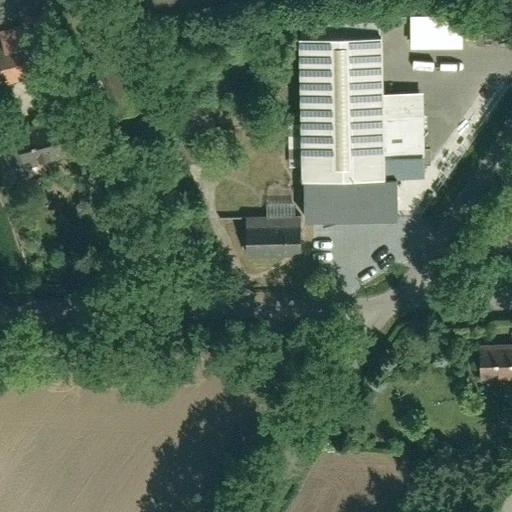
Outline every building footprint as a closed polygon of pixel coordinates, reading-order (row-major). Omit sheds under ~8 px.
[(377,33),(291,34),(294,213),(403,211),(402,197),(422,197),(421,88),(378,89),(377,33)] [(40,38),(0,48),(0,83),(49,71),(40,38)] [(194,109),(169,117),(185,162),(210,154),(194,109)] [(63,138),(0,154),(0,170),(4,186),(45,175),(41,157),(67,151),(63,138)] [(300,216),(244,217),(245,250),(301,249),(300,216)] [(511,346),(476,348),(477,375),(511,373),(511,346)]
